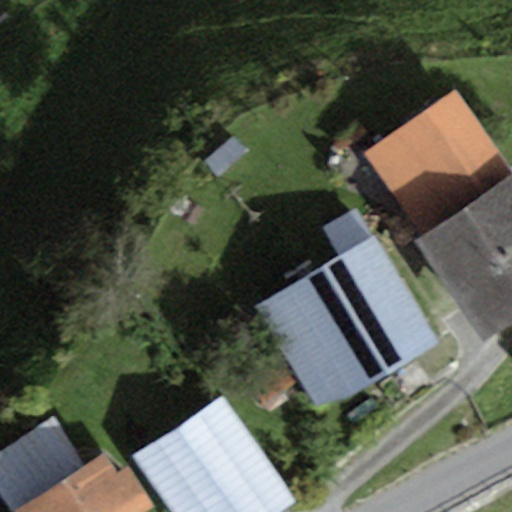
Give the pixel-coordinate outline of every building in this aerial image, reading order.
[(427,236),(511,174),(511,173),(451,91),(366,153),(427,236)] [(204,161),(217,176),(245,152),(232,137),(204,161)] [(511,326),(511,174),(427,236),(416,244),(488,344),(511,326)] [(342,257),(374,238),(357,210),(325,229),(342,257)] [(342,257),(257,307),(321,415),(438,346),(374,238),(342,257)] [(285,511),(296,504),(221,398),(135,459),(171,511),(285,511)] [(0,455),(0,489),(14,511),(16,511),(82,469),(51,422),(0,455)] [(16,511),(148,511),(153,509),(127,469),(117,475),(104,455),(82,469),(16,511)]
